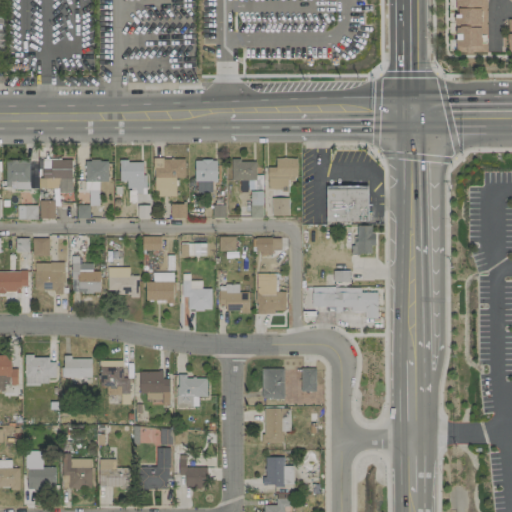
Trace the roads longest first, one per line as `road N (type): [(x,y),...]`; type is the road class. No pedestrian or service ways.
road 1 (tertiary): [(412,0),(419,511)]
road 2 (residential): [(0,334),(333,350)]
road 3 (secondary): [(0,116),(231,117)]
road 4 (secondary): [(231,117),(415,118)]
road 5 (residential): [(229,343),(236,511)]
road 6 (residential): [(333,350),(335,511)]
